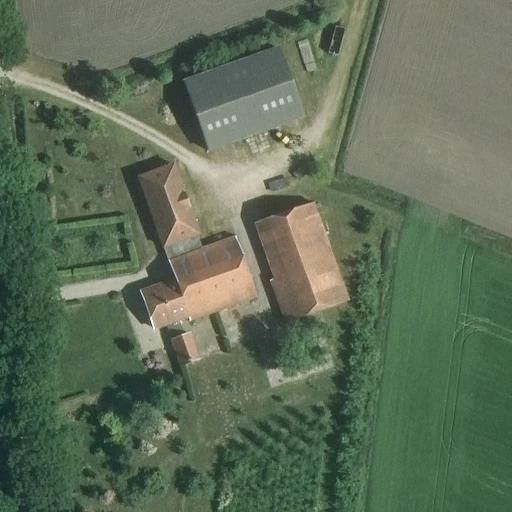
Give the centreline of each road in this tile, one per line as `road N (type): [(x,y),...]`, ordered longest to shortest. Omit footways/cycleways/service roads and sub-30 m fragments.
road 1 (unknown): [(0,70),(160,138),(221,177),(257,181),(287,173),(318,138),(324,107)]
road 2 (unclassified): [(0,194),(33,511)]
